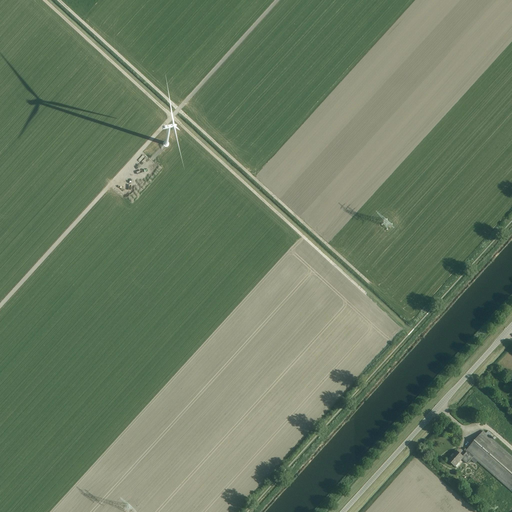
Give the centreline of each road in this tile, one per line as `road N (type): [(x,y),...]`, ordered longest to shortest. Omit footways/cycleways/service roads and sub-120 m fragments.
road 1 (track): [(43,0),(366,294)]
road 2 (track): [(58,0),(368,282)]
road 3 (unclassified): [(343,511),(511,326)]
